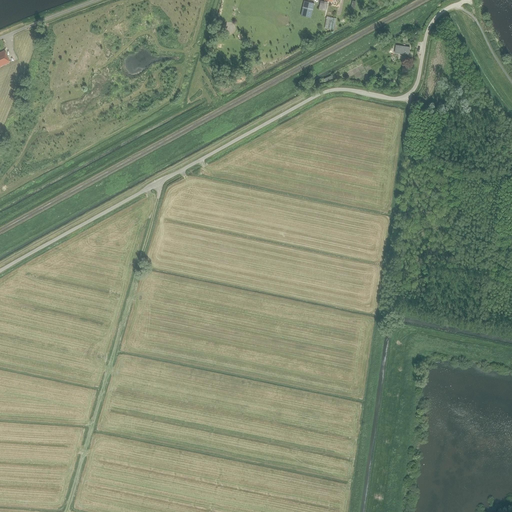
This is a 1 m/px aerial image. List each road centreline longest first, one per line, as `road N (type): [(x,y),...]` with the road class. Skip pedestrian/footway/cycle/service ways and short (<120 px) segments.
road 1 (unclassified): [(455,5),(431,23),(408,95),(318,94),(0,271)]
road 2 (track): [(157,183),(65,511)]
